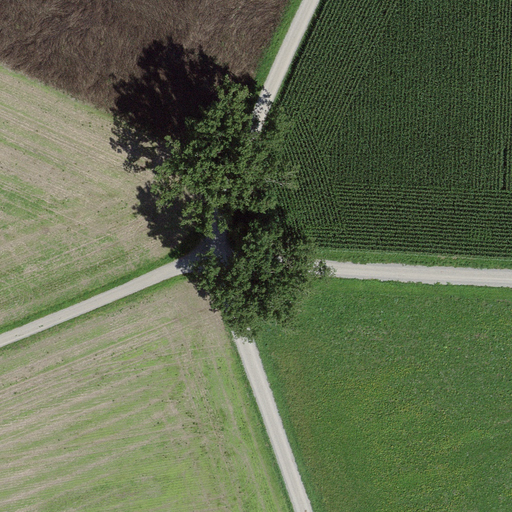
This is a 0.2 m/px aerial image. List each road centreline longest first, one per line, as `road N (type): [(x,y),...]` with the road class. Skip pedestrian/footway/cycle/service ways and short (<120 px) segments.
road 1 (track): [(511,276),(217,259)]
road 2 (track): [(313,0),(237,162),(217,259)]
road 3 (track): [(303,511),(217,259)]
road 4 (track): [(217,259),(0,340)]
